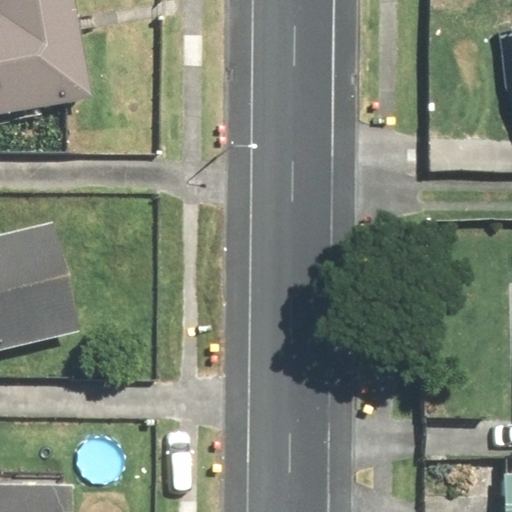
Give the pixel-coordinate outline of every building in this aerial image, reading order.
[(0,0),(0,121),(83,106),(63,0),(0,0)] [(511,24),(492,30),(511,98),(511,24)] [(36,233),(0,243),(0,358),(65,341),(36,233)] [(511,511),(511,471),(492,472),(491,511),(511,511)] [(0,511),(54,511),(55,488),(0,487),(0,511)]
